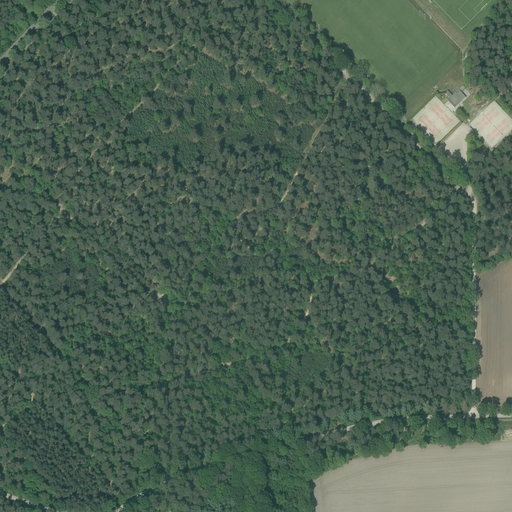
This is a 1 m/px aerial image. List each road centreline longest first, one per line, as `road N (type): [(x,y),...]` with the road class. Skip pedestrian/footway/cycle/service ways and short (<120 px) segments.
road 1 (unclassified): [(511,415),(355,426),(182,475),(118,511)]
road 2 (track): [(468,189),(377,269),(321,284),(288,354),(225,366)]
road 3 (track): [(195,263),(231,222),(282,201),(348,69)]
road 4 (track): [(472,193),(472,416)]
road 5 (track): [(102,394),(225,366),(157,300)]
road 6 (track): [(348,69),(472,193)]
